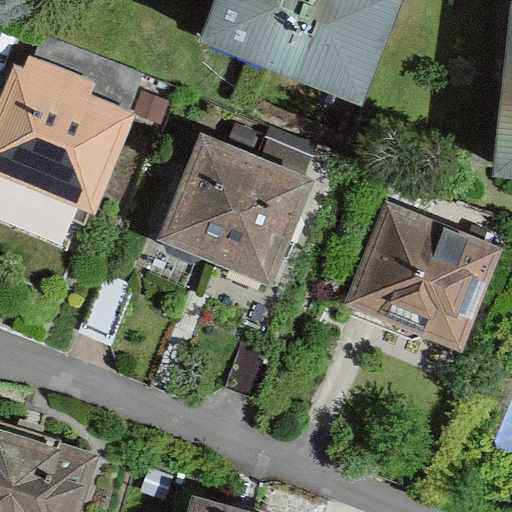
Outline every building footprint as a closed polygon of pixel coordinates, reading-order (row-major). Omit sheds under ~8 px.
[(402,0),(226,0),(212,37),(364,97),(402,0)] [(30,83),(22,80),(0,133),(0,165),(97,205),(131,121),(88,104),(93,92),(36,69),(30,83)] [(511,80),(503,172),(511,172),(511,80)] [(314,184),(212,144),(197,181),(175,237),(277,277),(299,223),(314,184)] [(511,238),(459,219),(406,200),(375,285),(482,324),(511,239),(511,238)] [(82,511),(100,453),(0,423),(0,511),(82,511)] [(309,511),(221,488),(214,511),(309,511)]
